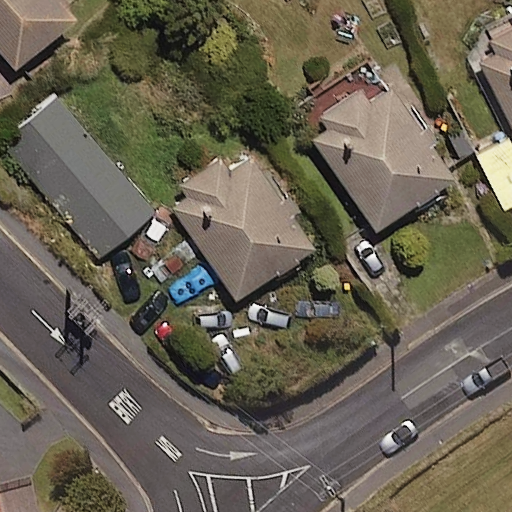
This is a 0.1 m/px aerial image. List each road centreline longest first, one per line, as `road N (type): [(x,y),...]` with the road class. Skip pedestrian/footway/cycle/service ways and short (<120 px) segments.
road 1 (residential): [(310,464),(511,328)]
road 2 (residential): [(0,277),(142,424)]
road 3 (residential): [(142,424),(177,446),(225,459),(310,464)]
